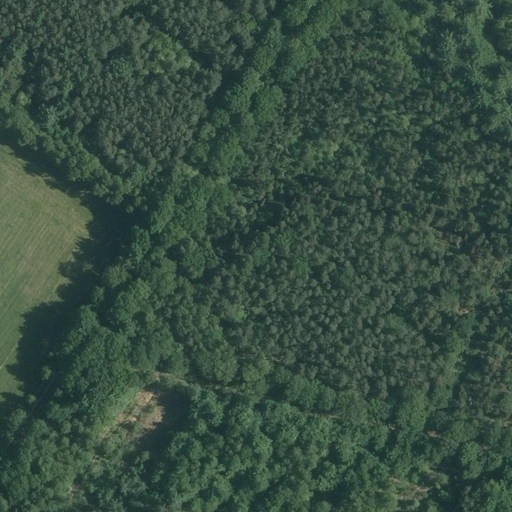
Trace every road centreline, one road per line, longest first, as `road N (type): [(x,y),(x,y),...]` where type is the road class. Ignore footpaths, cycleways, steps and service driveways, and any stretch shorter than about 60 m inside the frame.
road 1 (track): [(319,0),(0,471)]
road 2 (track): [(73,351),(511,451)]
road 3 (track): [(511,299),(426,429)]
